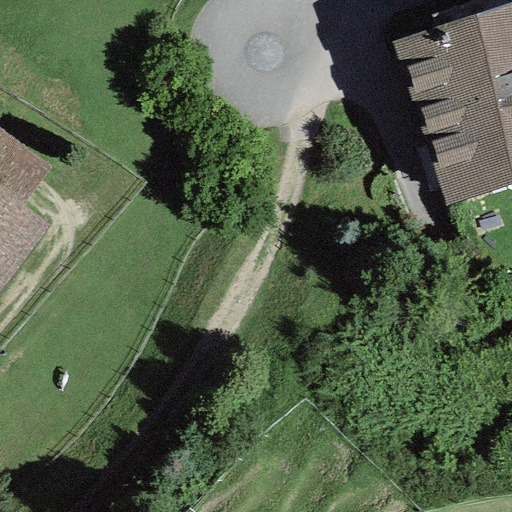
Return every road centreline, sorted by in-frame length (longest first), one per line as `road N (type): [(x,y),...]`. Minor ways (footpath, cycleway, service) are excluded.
road 1 (unknown): [(363,22),(366,52),(421,178),(453,212),(511,218)]
road 2 (residential): [(427,0),(252,61)]
